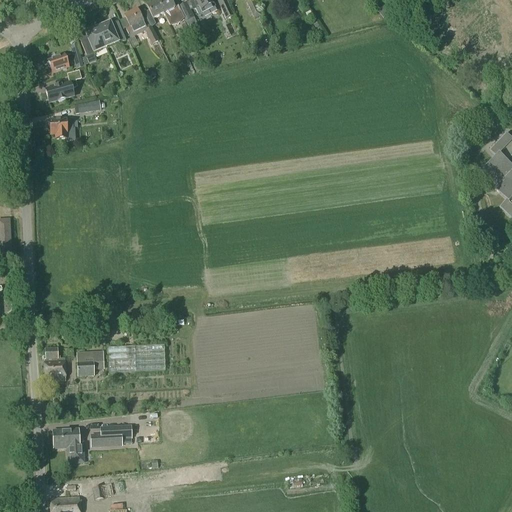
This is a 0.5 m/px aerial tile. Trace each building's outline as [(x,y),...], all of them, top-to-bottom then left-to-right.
[(178,8),(175,0),(174,0),(159,0),(157,1),(163,15),(169,26),(175,25),(180,23),(184,19),(178,8)] [(193,11),(199,8),(202,14),(215,8),(212,2),(212,1),(211,0),(193,0),(194,2),(187,5),(186,4),(178,8),(184,19),(186,22),(193,18),(190,11),(192,10),(193,11)] [(233,16),(225,0),(216,0),(226,20),(233,16)] [(252,0),(245,0),(252,14),(257,12),(252,0)] [(434,5),(425,14),(430,19),(433,15),(442,23),(458,7),(450,0),(447,0),(438,10),(434,5)] [(511,0),(502,0),(507,8),(511,5),(511,0)] [(163,15),(157,1),(146,7),(148,12),(144,14),(147,20),(148,22),(150,28),(154,25),(152,20),(163,15)] [(384,7),(377,12),(383,19),(389,14),(384,7)] [(458,7),(442,23),(451,32),(447,35),(452,39),(460,31),(456,26),(466,15),(458,7)] [(148,22),(147,20),(142,22),(137,11),(130,15),(130,13),(124,16),(125,17),(124,18),(129,28),(126,29),(130,38),(144,31),(151,45),(157,42),(150,28),(148,22)] [(97,27),(96,27),(106,50),(126,42),(119,27),(112,30),(110,24),(104,27),(103,26),(102,26),(101,26),(100,26),(98,26),(97,27)] [(460,31),(452,39),(457,44),(460,41),(469,49),(484,32),(476,24),(465,35),(460,31)] [(106,50),(96,27),(95,28),(94,28),(93,29),(92,30),(92,31),(91,31),(90,33),(85,35),(88,41),(80,44),(87,58),(106,50)] [(484,32),(469,49),(477,57),(474,60),(480,66),(483,63),(483,62),(488,57),(482,52),(493,41),(484,32)] [(488,57),(483,62),(483,63),(492,71),(489,74),(494,79),(502,70),(497,66),(508,55),(499,46),(488,57)] [(79,55),(72,56),(74,63),(81,61),(79,55)] [(68,69),(64,56),(48,62),(48,64),(47,65),(48,68),(50,69),(52,75),(68,69)] [(61,87),(61,86),(54,88),(54,89),(45,92),(48,104),(57,102),(58,103),(65,101),(65,100),(73,98),(71,90),(76,88),(75,82),(80,80),(78,73),(67,76),(69,85),(61,87)] [(73,106),(75,116),(100,112),(100,110),(105,109),(104,103),(99,103),(99,102),(73,106)] [(66,122),(66,121),(49,121),(50,136),(55,136),(55,140),(66,140),(66,142),(75,142),(74,130),(72,130),(72,121),(66,122)] [(511,173),(511,172),(511,166),(507,162),(511,157),(511,139),(506,134),(489,152),(497,159),(483,173),(498,187),(495,190),(506,202),(499,209),(511,221),(511,173)] [(10,220),(0,220),(0,262),(11,262),(10,220)] [(165,373),(164,346),(107,349),(109,375),(165,373)] [(44,361),(45,387),(53,387),(53,383),(65,382),(64,360),(60,361),(60,358),(57,358),(57,350),(45,351),(45,361),(44,361)] [(103,371),(103,354),(76,355),(77,378),(94,377),(93,371),(103,371)] [(130,428),(100,430),(100,437),(90,437),(91,447),(101,447),(101,439),(121,438),(121,440),(131,439),(130,428)] [(78,431),(53,432),(54,450),(67,450),(67,461),(79,461),(78,431)] [(322,476),(309,478),(310,487),(323,485),(322,476)] [(301,480),(288,481),(289,489),(302,489),(301,480)] [(111,485),(93,489),(95,501),(114,498),(111,485)] [(49,500),(49,511),(79,511),(79,499),(49,500)]
